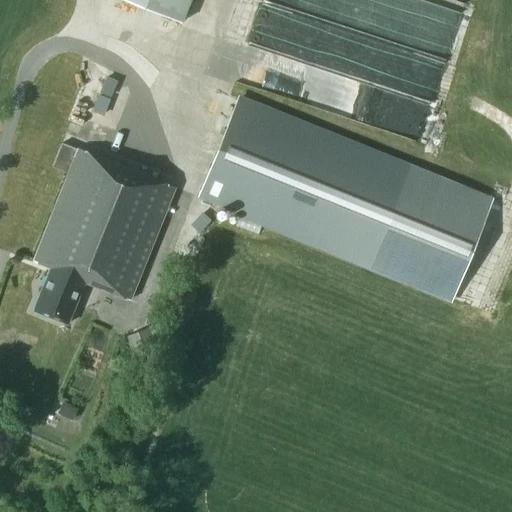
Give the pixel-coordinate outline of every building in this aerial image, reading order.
[(189,0),(127,0),(181,22),(189,0)] [(461,0),(469,2),(470,0),(335,0),(334,4),(430,31),(436,9),(438,10),(440,0),(461,0)] [(240,94),(197,197),(451,302),(494,199),(240,94)] [(413,96),(397,129),(418,139),(434,106),(413,96)] [(130,299),(175,187),(78,148),(77,149),(63,143),(53,166),(69,173),(34,260),(50,268),(34,310),(68,324),(85,281),(130,299)] [(168,341),(161,322),(125,336),(133,358),(157,348),(156,346),(168,341)] [(96,338),(86,363),(100,368),(110,344),(96,338)] [(77,408),(62,401),(57,414),(72,421),(77,408)]
